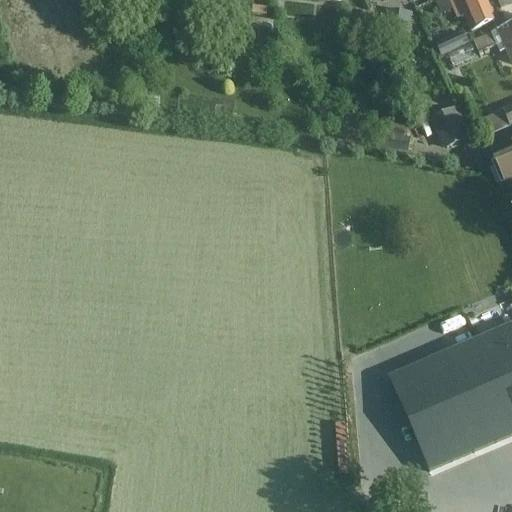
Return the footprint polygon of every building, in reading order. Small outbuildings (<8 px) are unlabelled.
[(496,22),(485,0),(447,0),(456,21),(463,18),(469,33),(496,22)] [(511,0),(495,0),(500,10),(511,4),(511,0)] [(253,7),(252,15),(266,17),(267,9),(253,7)] [(413,15),(387,12),(385,33),(410,36),(419,37),(420,27),(412,26),(413,15)] [(269,41),(271,23),(272,21),(223,16),(221,35),(269,41)] [(473,44),(469,46),(474,58),(496,48),(499,55),(505,53),(511,67),(511,66),(511,25),(473,44)] [(463,33),(435,46),(440,58),(469,45),(463,33)] [(161,84),(143,82),(140,109),(158,111),(161,84)] [(327,100),(316,105),(323,122),(334,118),(327,100)] [(511,126),(511,108),(485,120),(492,135),(511,126)] [(433,121),(432,122),(437,133),(444,149),(444,150),(446,149),(468,139),(460,121),(457,113),(456,111),(449,114),(433,121)] [(385,144),(383,151),(407,155),(409,146),(410,140),(403,139),(404,134),(387,132),(387,131),(385,144)] [(511,151),(490,161),(500,185),(511,179),(511,151)] [(511,326),(387,380),(428,474),(511,438),(511,326)]
